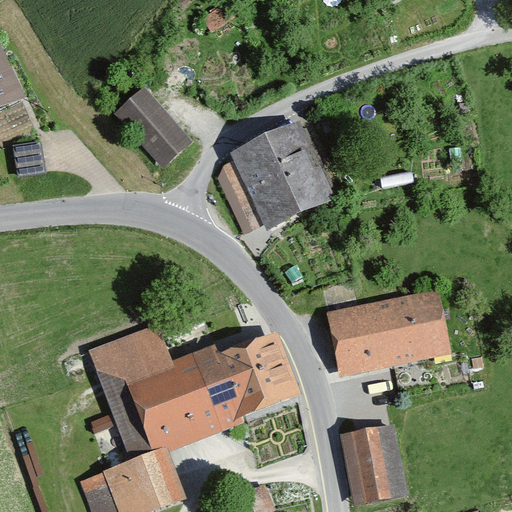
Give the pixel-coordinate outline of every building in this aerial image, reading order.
[(204,21),(211,33),(233,19),(225,7),(204,21)] [(0,61),(0,101),(15,94),(0,61)] [(162,162),(185,141),(144,96),(121,116),(162,162)] [(227,168),(255,229),(322,198),(293,137),(227,168)] [(44,172),(43,160),(17,164),(19,176),(44,172)] [(440,347),(432,307),(442,305),(440,292),(426,295),(429,308),(402,313),(401,311),(331,325),(339,366),(390,356),(389,353),(414,348),(415,352),(440,347)] [(156,329),(94,352),(130,446),(132,447),(133,447),(134,448),(236,409),(237,412),(290,392),(271,342),(255,348),(257,353),(177,383),(156,329)] [(356,443),(367,504),(404,497),(391,428),(377,430),(378,439),(356,443)] [(163,456),(109,477),(122,511),(142,511),(179,498),(163,456)] [(223,511),(269,511),(261,489),(232,500),(234,504),(222,509),(223,511)]
